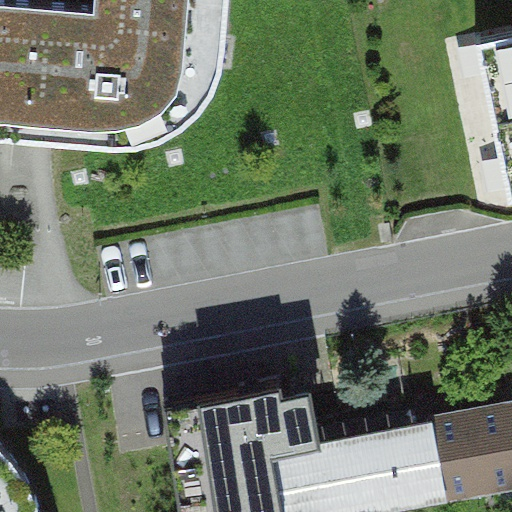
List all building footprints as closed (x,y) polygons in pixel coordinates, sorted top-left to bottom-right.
[(0,0),(0,131),(88,139),(95,3),(64,0),(0,0)] [(95,0),(95,3),(88,139),(114,141),(139,140),(150,137),(162,134),(182,121),(195,111),(205,100),(214,85),(223,52),(227,0),(95,0)] [(511,29),(479,36),(510,194),(511,194),(511,29)] [(511,395),(302,432),(289,360),(133,387),(154,511),(317,511),(511,478),(511,395)] [(0,511),(42,511),(37,491),(21,463),(6,445),(0,439),(0,511)]
